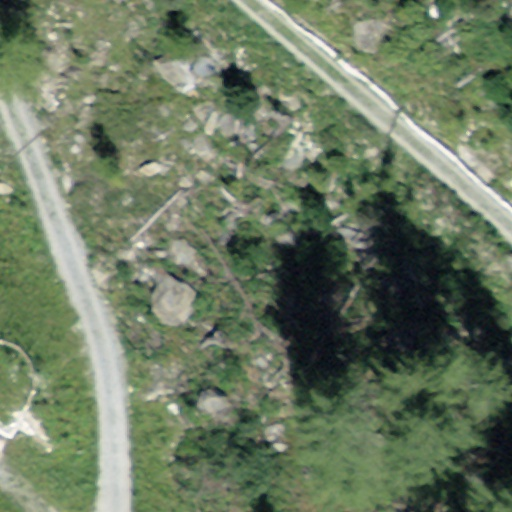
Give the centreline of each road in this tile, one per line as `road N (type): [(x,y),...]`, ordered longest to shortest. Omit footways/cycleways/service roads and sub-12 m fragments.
road 1 (track): [(115,511),(112,426),(98,352),(0,83)]
road 2 (track): [(254,0),(511,223)]
